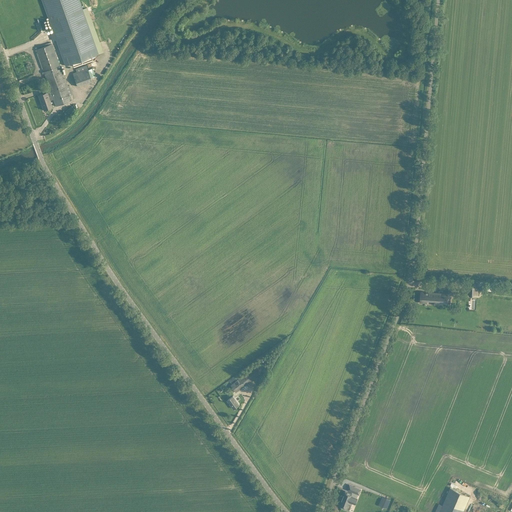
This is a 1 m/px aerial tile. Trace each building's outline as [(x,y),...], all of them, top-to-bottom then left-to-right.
[(79,0),(41,0),(47,16),(53,31),(50,32),(53,40),(56,39),(65,66),(73,63),(74,67),(91,61),(90,57),(98,54),(81,5),(81,4),(79,0)] [(45,102),(42,104),(44,110),(46,109),(46,110),(47,110),(47,109),(52,107),(49,100),(53,99),(56,106),(72,100),(70,96),(72,95),(69,85),(67,86),(52,44),(36,49),(44,71),(42,72),(43,74),(44,73),(49,87),(50,86),(57,84),(59,89),(52,91),(53,94),(52,95),(52,96),(50,96),(51,97),(43,99),(45,102)] [(73,73),(77,86),(92,80),(86,65),(75,69),(76,72),(73,73)] [(50,86),(52,90),(39,95),(42,104),(45,102),(43,99),(51,97),(50,96),(52,96),(52,95),(53,94),(52,91),(59,89),(57,84),(50,86)] [(72,106),(64,112),(67,115),(74,109),(72,106)] [(421,292),(420,302),(424,302),(424,301),(428,302),(428,303),(434,303),(434,304),(435,304),(435,301),(444,301),(445,294),(428,292),(428,293),(426,292),(421,292)] [(235,382),(231,385),(236,392),(240,389),(244,386),(247,384),(252,380),(251,379),(261,372),(257,366),(235,382)] [(227,400),(233,409),(239,404),(233,396),(227,400)] [(345,491),(340,506),(342,506),(343,507),(343,506),(346,507),(346,508),(348,502),(352,503),(355,504),(357,498),(356,498),(358,494),(359,494),(361,489),(354,486),(352,492),(351,493),(345,491)] [(450,487),(438,511),(462,511),(469,496),(450,487)] [(384,497),(382,502),(384,503),(383,506),(386,508),(390,499),(384,497)]
